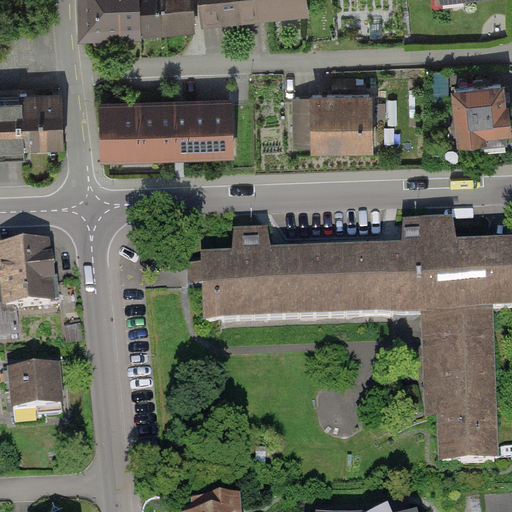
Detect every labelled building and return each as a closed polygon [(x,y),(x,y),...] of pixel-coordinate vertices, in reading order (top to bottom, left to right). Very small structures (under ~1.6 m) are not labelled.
[(82,0),(84,35),(121,34),(120,0),(82,0)] [(120,0),(121,34),(141,32),(139,0),(120,0)] [(139,0),(141,32),(166,31),(165,28),(162,0),(139,0)] [(162,0),(165,28),(195,25),(192,0),(162,0)] [(200,0),(203,20),(260,14),(258,0),(200,0)] [(258,0),(260,14),(309,9),(307,0),(258,0)] [(504,81),(456,87),(463,144),(510,139),(504,81)] [(372,93),(309,96),(312,155),(374,152),(372,93)] [(62,150),(58,95),(16,98),(20,153),(62,150)] [(0,153),(20,153),(16,98),(0,98),(0,153)] [(232,101),(102,105),(104,156),(234,152),(232,101)] [(202,275),(203,324),(440,316),(442,388),(432,389),(433,420),(442,419),(444,467),(495,465),(490,317),(511,315),(511,254),(456,257),(455,231),(402,233),(402,244),(402,250),(403,258),(269,263),(269,254),(269,248),(269,242),(232,243),(233,264),(201,265),(202,275)] [(402,244),(269,248),(269,254),(402,250),(402,244)] [(54,306),(48,247),(0,251),(0,282),(2,305),(0,304),(0,340),(22,338),(19,310),(54,306)] [(61,408),(57,368),(6,373),(11,414),(61,408)]
